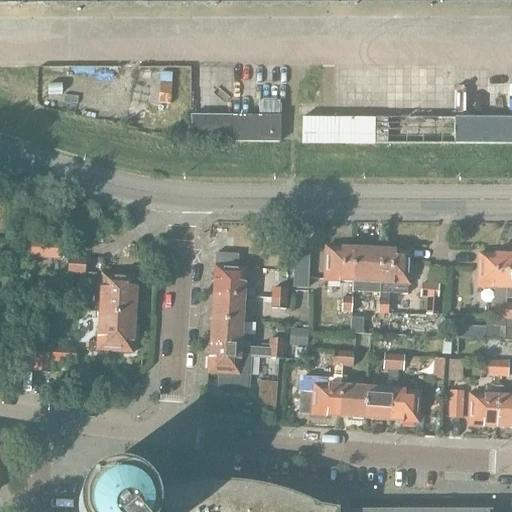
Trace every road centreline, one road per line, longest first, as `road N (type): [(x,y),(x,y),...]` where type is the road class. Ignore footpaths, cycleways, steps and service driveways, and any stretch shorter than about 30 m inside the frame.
road 1 (residential): [(172,435),(511,461)]
road 2 (tertiary): [(511,199),(182,195)]
road 3 (residential): [(172,435),(182,195)]
road 4 (tertiary): [(182,195),(0,157)]
road 5 (residential): [(37,417),(172,435)]
